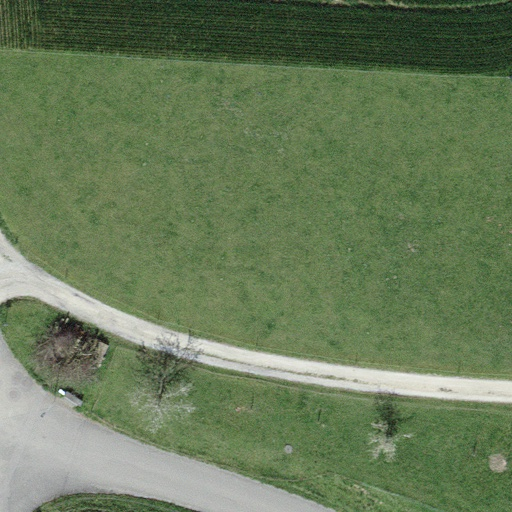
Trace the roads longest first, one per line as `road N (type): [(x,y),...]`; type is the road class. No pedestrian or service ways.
road 1 (track): [(0,271),(114,327),(297,376),(511,396)]
road 2 (residential): [(0,441),(126,465),(281,511)]
